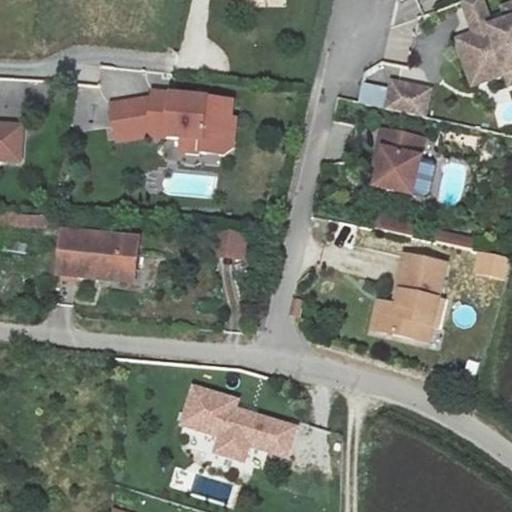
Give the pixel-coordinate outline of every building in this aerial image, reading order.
[(466,0),(477,31),(459,37),(474,81),(503,70),(507,83),(511,81),(511,3),(489,12),(484,0),(466,0)] [(430,86),(393,79),(388,108),(425,115),(430,86)] [(232,99),(152,89),(152,94),(110,102),(118,140),(161,133),(182,136),(180,153),(200,155),(200,151),(223,154),(232,145),(236,117),(230,117),(232,99)] [(22,123),(0,122),(0,159),(21,160),(22,123)] [(424,136),(381,129),(374,165),(380,166),(377,186),(414,193),(424,136)] [(409,238),(412,225),(379,217),(375,230),(409,238)] [(58,271),(132,278),(136,235),(62,228),(58,271)] [(216,229),(213,255),(246,259),(249,233),(216,229)] [(438,232),(435,244),(469,251),(472,240),(438,232)] [(424,282),(383,273),(375,309),(380,310),(377,323),(357,319),(351,347),(391,356),(395,340),(410,344),(424,282)] [(410,344),(395,340),(391,356),(407,360),(410,344)] [(241,399),(193,384),(180,425),(219,437),(214,453),(248,464),(253,448),(289,460),(300,428),(238,408),(241,399)]
